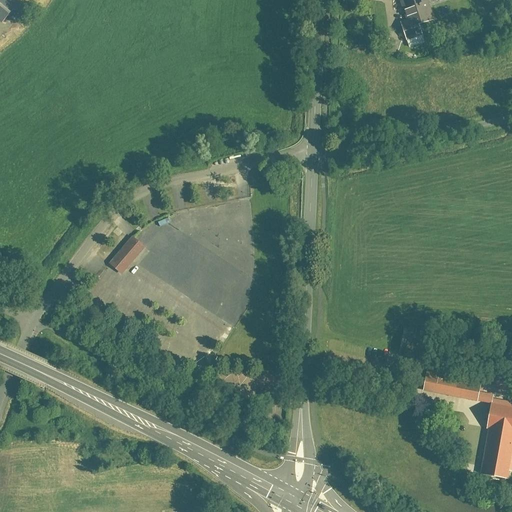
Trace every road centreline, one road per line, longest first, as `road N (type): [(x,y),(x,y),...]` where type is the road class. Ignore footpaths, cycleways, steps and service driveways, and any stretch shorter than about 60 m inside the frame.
road 1 (residential): [(313,154),(177,178),(133,197),(30,323)]
road 2 (tertiary): [(300,464),(313,154)]
road 3 (primary): [(0,353),(233,469)]
road 4 (residential): [(511,119),(313,154)]
road 5 (tertiary): [(313,154),(321,0)]
